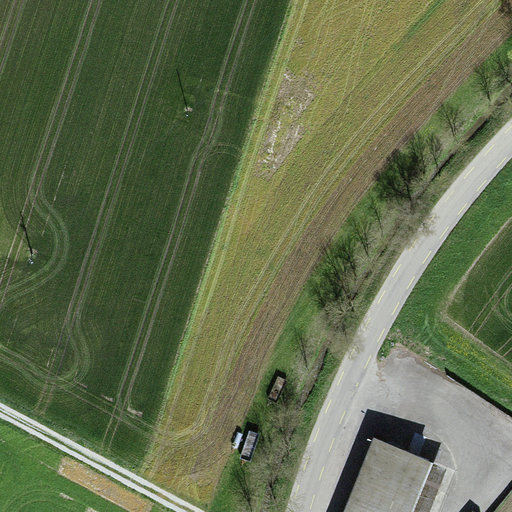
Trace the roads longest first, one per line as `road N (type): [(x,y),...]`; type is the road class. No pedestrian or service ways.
road 1 (residential): [(511,138),(402,278),(334,412),(300,511)]
road 2 (track): [(0,408),(194,511)]
